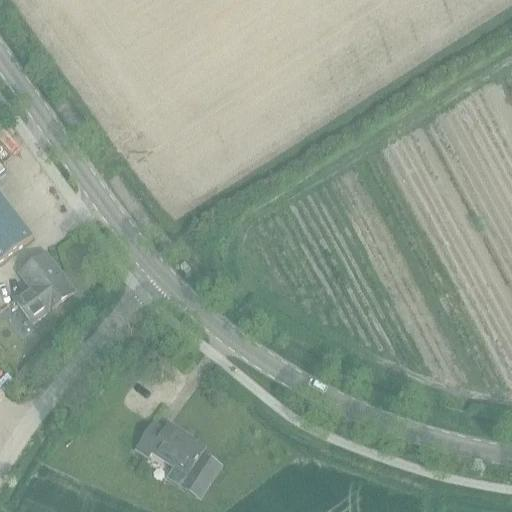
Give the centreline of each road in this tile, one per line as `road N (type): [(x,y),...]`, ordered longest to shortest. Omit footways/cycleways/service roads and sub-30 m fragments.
road 1 (tertiary): [(158,273),(240,345),(312,390),(453,445),(511,455)]
road 2 (tertiary): [(0,56),(158,273)]
road 3 (unclassified): [(0,469),(40,408),(158,273)]
